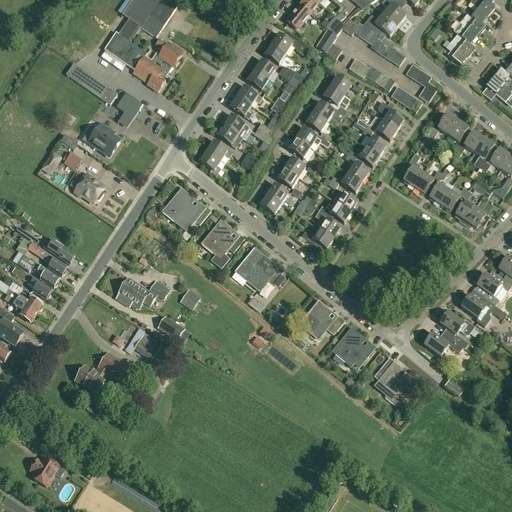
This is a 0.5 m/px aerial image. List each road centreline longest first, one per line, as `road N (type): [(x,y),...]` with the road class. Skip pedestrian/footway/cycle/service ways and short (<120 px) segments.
road 1 (unclassified): [(0,416),(177,158)]
road 2 (residential): [(394,340),(177,158)]
road 3 (unclassified): [(177,158),(178,145),(286,0)]
road 4 (residential): [(394,340),(511,219)]
road 5 (unclassified): [(445,0),(412,45),(461,92)]
